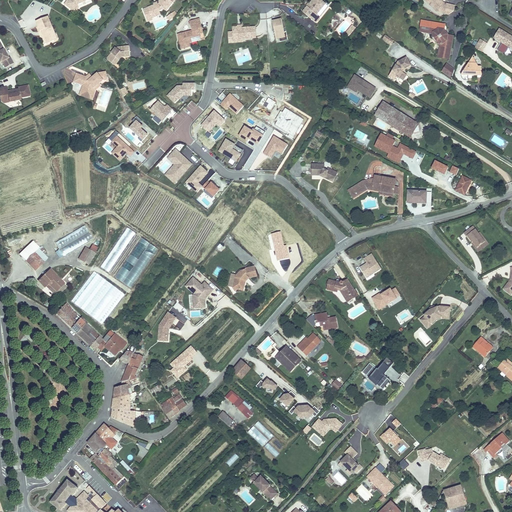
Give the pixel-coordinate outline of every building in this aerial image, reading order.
[(64,8),(71,13),(74,8),(78,7),(78,8),(89,3),(88,0),(90,0),(91,0),(96,1),(96,0),(101,1),(101,0),(69,0),(68,2),(64,8)] [(146,14),(149,20),(153,19),(154,20),(161,17),(160,13),(164,11),(167,13),(173,5),(166,0),(162,0),(159,4),(160,5),(158,6),(155,7),(150,9),(151,12),(146,14)] [(305,9),(301,14),(314,24),(318,19),(326,8),(323,6),(315,0),(311,0),(307,6),(305,9)] [(422,0),(424,4),(427,3),(433,9),(433,10),(435,12),(434,14),(446,17),(451,13),(453,9),(443,6),(442,6),(442,7),(440,5),(441,4),(435,0),(422,0)] [(71,13),(75,16),(80,9),(90,5),(89,3),(78,8),(78,7),(74,8),(71,13)] [(427,3),(424,4),(434,14),(435,12),(433,10),(433,9),(427,3)] [(48,20),(35,25),(39,35),(41,34),(42,34),(43,38),(47,47),(54,44),(51,38),(55,36),(48,20)] [(192,32),(177,36),(181,51),(190,49),(189,45),(189,42),(191,41),(191,42),(201,40),(200,35),(199,31),(202,30),(200,21),(190,23),(192,32)] [(280,22),(271,25),(273,36),(275,43),(278,42),(284,40),(283,37),(283,34),(280,22)] [(420,23),(418,32),(420,34),(431,36),(431,41),(434,46),(438,47),(436,60),(447,62),(451,39),(451,38),(445,37),(443,33),(442,32),(443,29),(439,28),(438,26),(420,23)] [(241,43),(241,42),(255,41),(254,30),(241,31),(240,30),(236,30),(232,30),(232,35),(232,43),(241,43)] [(508,52),(511,45),(511,41),(497,32),(491,41),(499,46),(494,53),(501,57),(505,50),(508,52)] [(232,35),(227,35),(228,45),(241,45),(241,43),(232,43),(232,35)] [(388,46),(392,42),(383,36),(380,41),(388,46)] [(0,45),(0,65),(1,65),(5,71),(13,67),(9,60),(8,61),(5,54),(4,55),(3,52),(0,45)] [(478,56),(482,49),(475,45),(472,51),(478,56)] [(127,50),(117,51),(116,51),(115,51),(113,53),(115,54),(112,57),(111,56),(107,61),(108,63),(113,68),(116,67),(121,60),(128,60),(127,50)] [(397,80),(400,76),(397,75),(399,71),(401,73),(402,71),(409,66),(403,59),(394,66),(388,75),(397,80)] [(461,65),(460,78),(481,80),(473,69),(469,69),(470,66),(466,65),(466,63),(463,65),(461,65)] [(438,72),(449,80),(451,71),(443,65),(438,72)] [(76,76),(73,85),(82,89),(80,95),(90,98),(93,91),(93,92),(100,86),(103,84),(107,83),(106,75),(97,76),(92,80),(88,83),(85,80),(76,76)] [(393,80),(396,82),(397,80),(388,75),(385,79),(390,83),(393,80)] [(352,78),(345,90),(353,95),(354,93),(355,91),(358,93),(357,94),(367,101),(373,92),(352,78)] [(168,91),(168,99),(191,99),(191,90),(195,90),(195,83),(182,83),(182,85),(175,86),(175,91),(168,91)] [(80,95),(79,98),(92,103),(96,93),(101,88),(100,86),(93,92),(93,91),(90,98),(80,95)] [(123,96),(128,94),(125,87),(120,89),(123,96)] [(0,91),(0,100),(1,104),(8,103),(9,106),(15,105),(15,104),(20,103),(19,101),(29,99),(26,89),(17,91),(17,92),(13,93),(14,94),(11,95),(11,93),(7,94),(7,90),(0,91)] [(220,105),(226,110),(228,108),(236,115),(244,106),(229,93),(220,105)] [(158,125),(173,110),(167,104),(164,107),(157,100),(148,110),(155,116),(152,119),(158,125)] [(411,125),(380,106),(374,115),(369,115),(371,122),(374,121),(390,131),(394,131),(395,138),(416,135),(413,124),(411,125)] [(208,133),(217,125),(219,128),(226,122),(215,110),(200,124),(208,133)] [(148,136),(141,129),(143,127),(136,120),(128,128),(142,142),(148,136)] [(244,126),(239,137),(258,146),(263,135),(244,126)] [(113,149),(110,153),(119,161),(126,154),(130,157),(134,153),(114,133),(105,142),(113,149)] [(413,160),(417,152),(396,142),(397,141),(380,134),(374,147),(388,154),(386,158),(399,164),(403,155),(413,160)] [(276,152),(282,155),(288,145),(271,135),(261,153),(271,159),(276,152)] [(236,163),(241,154),(233,150),(235,145),(225,139),(218,153),(236,163)] [(175,185),(193,164),(175,149),(166,159),(173,165),(164,176),(175,185)] [(140,155),(138,160),(144,163),(146,158),(140,155)] [(198,183),(208,173),(201,166),(183,184),(189,190),(191,188),(196,193),(202,187),(198,183)] [(321,169),(309,169),(309,179),(319,179),(320,177),(323,179),(321,181),(330,186),(335,177),(326,172),(325,175),(321,173),(321,169)] [(438,180),(419,170),(416,177),(435,187),(438,180)] [(379,192),(391,195),(394,183),(372,179),(372,182),(370,191),(379,192)] [(213,199),(220,191),(208,180),(201,187),(213,199)] [(461,199),(469,184),(461,180),(453,195),(461,199)] [(370,191),(372,182),(359,184),(364,193),(365,192),(370,191)] [(364,193),(359,184),(345,194),(350,201),(364,193)] [(425,194),(407,193),(406,205),(415,205),(415,208),(424,208),(425,194)] [(54,242),(61,256),(92,239),(85,225),(54,242)] [(100,267),(109,273),(134,232),(126,227),(100,267)] [(459,236),(461,240),(463,239),(467,245),(468,244),(473,251),(480,246),(473,236),(469,229),(459,236)] [(463,239),(461,240),(472,255),(484,247),(476,235),(473,236),(480,246),(473,251),(468,244),(467,245),(463,239)] [(114,277),(132,289),(158,248),(140,237),(114,277)] [(18,257),(23,262),(31,254),(33,252),(36,249),(32,244),(18,257)] [(43,261),(46,258),(42,254),(37,250),(36,249),(33,252),(43,261)] [(31,254),(41,263),(43,261),(33,252),(31,254)] [(82,263),(87,266),(94,254),(89,252),(82,263)] [(23,262),(32,271),(41,263),(31,254),(23,262)] [(377,269),(368,255),(360,259),(363,264),(357,268),(362,276),(369,272),(370,274),(377,269)] [(51,268),(40,279),(46,286),(49,282),(58,290),(65,283),(57,275),(58,275),(51,268)] [(507,282),(499,291),(508,297),(511,291),(511,268),(506,270),(507,275),(509,275),(509,282),(507,282)] [(243,281),(245,283),(245,282),(254,279),(251,270),(241,273),(241,274),(236,276),(232,280),(232,282),(229,292),(231,296),(234,293),(239,295),(241,289),(242,285),(241,284),(243,281)] [(70,302),(102,324),(124,294),(92,271),(70,302)] [(182,287),(193,296),(191,298),(192,305),(197,305),(197,307),(203,306),(202,302),(202,301),(204,299),(205,299),(211,292),(203,286),(200,288),(190,279),(182,287)] [(344,299),(354,293),(346,281),(341,283),(339,282),(337,285),(326,282),(323,291),(333,294),(334,293),(335,289),(339,292),(344,299)] [(390,288),(371,299),(378,311),(397,300),(390,288)] [(338,295),(342,300),(344,299),(339,292),(335,289),(334,293),(338,295)] [(344,303),(355,296),(354,293),(344,299),(342,300),(344,303)] [(66,309),(63,306),(55,315),(69,329),(78,320),(69,311),(70,310),(67,307),(66,309)] [(447,316),(448,307),(438,306),(433,308),(428,310),(419,318),(418,320),(422,324),(427,320),(428,322),(433,318),(439,315),(447,316)] [(166,315),(158,327),(157,339),(166,340),(167,334),(166,333),(166,331),(167,331),(174,321),(166,315)] [(426,327),(434,319),(439,317),(447,318),(447,317),(447,316),(439,315),(433,318),(428,322),(427,320),(422,324),(426,327)] [(321,333),(337,330),(334,320),(325,322),(324,320),(319,321),(318,318),(312,319),(313,327),(317,326),(317,329),(320,329),(321,333)] [(83,325),(78,320),(69,329),(74,334),(83,325)] [(84,324),(83,325),(74,334),(82,341),(88,346),(93,341),(86,335),(90,332),(86,328),(87,327),(84,324)] [(93,341),(88,346),(92,351),(95,348),(100,342),(90,332),(86,335),(93,341)] [(108,333),(101,341),(105,344),(112,337),(108,333)] [(302,356),(317,340),(310,333),(299,344),(298,342),(293,347),(302,356)] [(100,342),(95,348),(99,352),(104,348),(112,357),(118,351),(119,352),(124,346),(115,336),(113,338),(112,337),(105,344),(101,341),(100,342)] [(138,337),(133,344),(137,347),(139,344),(142,341),(138,337)] [(486,344),(483,342),(475,351),(487,360),(494,351),(490,348),(490,347),(487,344),(486,344)] [(278,361),(288,370),(297,361),(283,347),(272,359),(276,363),(278,361)] [(129,348),(128,350),(127,354),(124,353),(117,361),(126,367),(133,349),(129,348)] [(133,349),(126,367),(118,385),(119,387),(121,386),(121,388),(128,386),(129,388),(137,386),(132,376),(142,353),(135,350),(133,349)] [(384,359),(379,364),(385,369),(390,364),(384,359)] [(286,373),(288,370),(278,361),(276,363),(286,373)] [(229,372),(239,381),(249,371),(238,362),(229,372)] [(511,365),(508,362),(500,372),(511,381),(511,365)] [(374,369),(367,363),(360,372),(367,378),(368,376),(376,383),(374,384),(378,387),(380,389),(388,380),(382,375),(381,376),(378,374),(379,373),(377,371),(376,372),(374,370),(374,369)] [(379,364),(377,368),(378,369),(377,371),(379,373),(380,371),(382,373),(385,369),(379,364)] [(229,372),(227,373),(238,382),(239,381),(229,372)] [(405,382),(409,377),(405,374),(401,379),(405,382)] [(258,382),(253,388),(256,391),(258,389),(273,393),(275,390),(269,384),(268,384),(263,384),(261,385),(258,382)] [(121,386),(119,387),(119,389),(113,391),(111,401),(127,396),(125,391),(129,389),(129,388),(128,386),(121,388),(121,386)] [(253,414),(248,408),(249,407),(231,390),(225,397),(248,419),(253,414)] [(294,397),(288,392),(286,395),(282,396),(277,401),(285,408),(294,397)] [(127,396),(111,401),(109,411),(121,410),(121,411),(128,411),(128,412),(133,412),(146,413),(146,408),(141,408),(141,409),(134,409),(134,408),(128,407),(128,401),(133,398),(134,396),(133,394),(130,395),(127,396)] [(175,402),(173,399),(169,402),(169,403),(165,406),(167,408),(175,402)] [(303,417),(302,407),(296,408),(294,410),(291,408),(287,413),(290,415),(292,412),(300,420),(303,417)] [(313,418),(318,412),(312,407),(309,410),(306,407),(302,407),(303,417),(306,420),(310,415),(313,418)] [(121,410),(109,411),(107,419),(119,424),(121,411),(121,410)] [(128,411),(121,411),(119,424),(130,429),(133,412),(128,412),(128,411)] [(218,416),(228,427),(234,422),(223,411),(218,416)] [(333,433),(339,425),(333,419),(323,419),(321,421),(318,418),(309,428),(317,434),(320,430),(324,434),(326,431),(329,430),(333,433)] [(107,431),(103,426),(93,437),(103,447),(108,443),(105,439),(109,434),(112,438),(116,433),(108,429),(107,431)] [(247,432),(262,447),(268,440),(253,426),(247,432)] [(508,445),(511,443),(502,433),(483,448),(486,452),(488,451),(491,448),(496,454),(502,449),(500,446),(506,442),(508,445)] [(113,438),(112,438),(109,434),(105,439),(108,443),(113,438)] [(103,447),(93,437),(85,447),(94,456),(89,461),(112,488),(122,479),(114,471),(119,466),(109,456),(105,452),(107,451),(103,447)] [(268,443),(264,447),(276,457),(279,453),(268,443)] [(488,451),(493,457),(495,456),(494,456),(496,454),(491,448),(488,451)] [(447,460),(438,455),(437,457),(431,453),(430,449),(424,451),(423,450),(415,451),(418,462),(426,460),(426,459),(428,460),(428,462),(442,470),(447,460)] [(355,455),(350,451),(345,456),(336,465),(338,468),(342,467),(346,471),(349,475),(352,472),(354,475),(360,469),(357,466),(356,467),(352,463),(349,460),(350,459),(355,455)] [(225,462),(229,466),(238,457),(234,453),(225,462)] [(123,460),(120,463),(127,471),(130,469),(123,460)] [(393,487),(375,469),(368,476),(371,479),(373,479),(380,486),(378,488),(385,495),(393,487)] [(211,476),(215,481),(222,474),(219,470),(211,476)] [(253,475),(249,479),(253,483),(251,485),(261,495),(262,494),(269,501),(275,496),(268,488),(269,487),(259,477),(257,479),(253,475)] [(331,486),(334,482),(328,476),(324,481),(331,486)] [(380,486),(373,479),(371,479),(368,476),(367,477),(378,488),(380,486)] [(97,511),(107,502),(90,484),(86,488),(87,489),(88,489),(90,491),(88,494),(86,496),(84,495),(84,490),(77,498),(73,495),(75,492),(75,491),(78,487),(68,479),(63,486),(62,486),(55,495),(56,496),(51,502),(61,510),(65,506),(67,503),(71,506),(69,508),(69,511),(97,511)] [(440,493),(441,497),(457,491),(456,487),(440,493)] [(441,497),(446,508),(461,502),(457,491),(441,497)] [(191,505),(199,495),(196,492),(188,501),(191,505)] [(351,493),(347,499),(353,504),(358,498),(351,493)] [(461,502),(446,508),(447,511),(448,511),(463,506),(461,502)]
